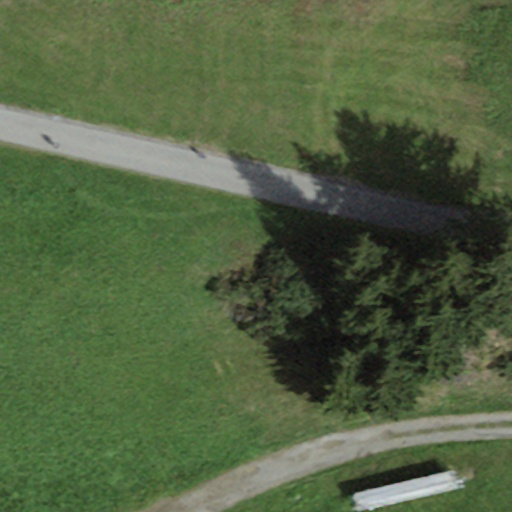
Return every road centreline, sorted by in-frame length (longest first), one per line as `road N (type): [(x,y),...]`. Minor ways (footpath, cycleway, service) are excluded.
road 1 (unclassified): [(511,239),(0,127)]
road 2 (track): [(201,511),(324,447),(511,431)]
road 3 (unknown): [(367,0),(370,100),(471,236)]
